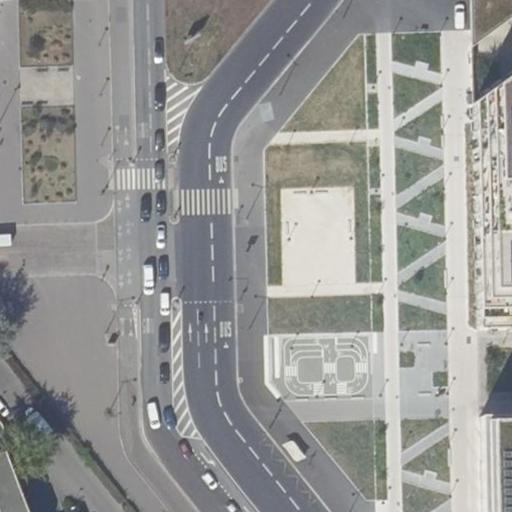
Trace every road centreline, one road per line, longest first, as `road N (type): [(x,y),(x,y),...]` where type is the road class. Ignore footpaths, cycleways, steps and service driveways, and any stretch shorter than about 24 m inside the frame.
road 1 (secondary): [(295,511),(224,425),(213,396),(206,156),(211,122),(312,0)]
road 2 (secondary): [(146,0),(161,424),(219,511)]
